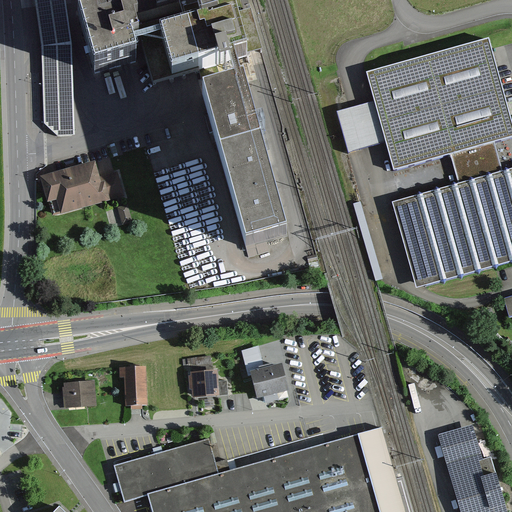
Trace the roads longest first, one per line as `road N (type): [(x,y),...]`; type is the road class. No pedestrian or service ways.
road 1 (tertiary): [(12,345),(304,306),(359,307),(422,327),(457,352),(511,415)]
road 2 (unknown): [(21,150),(155,129),(202,261),(234,267),(295,257)]
road 3 (residential): [(15,0),(22,188),(12,345)]
road 4 (residential): [(49,433),(371,404)]
road 5 (unclassified): [(511,8),(428,25),(406,15),(397,0)]
